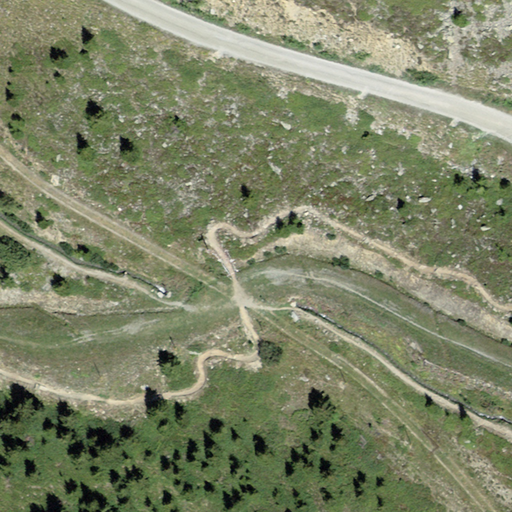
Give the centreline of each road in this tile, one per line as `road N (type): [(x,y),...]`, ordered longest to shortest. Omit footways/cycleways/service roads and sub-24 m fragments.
road 1 (track): [(128,0),(214,36),(511,130)]
road 2 (track): [(488,511),(361,378),(251,306)]
road 3 (track): [(239,297),(60,196),(0,149)]
road 4 (track): [(199,309),(66,343),(0,335)]
